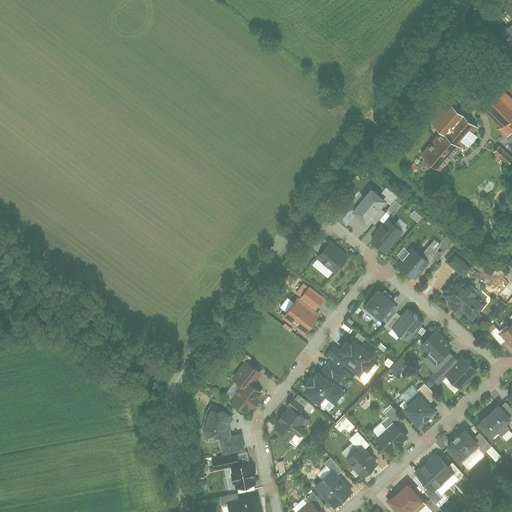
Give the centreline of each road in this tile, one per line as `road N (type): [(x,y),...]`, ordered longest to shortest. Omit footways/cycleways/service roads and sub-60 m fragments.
road 1 (residential): [(308,205),(170,393),(192,511)]
road 2 (residential): [(275,511),(258,419),(375,266)]
road 3 (residential): [(470,0),(308,205)]
road 4 (residential): [(503,370),(347,511)]
road 5 (residential): [(503,370),(375,266)]
